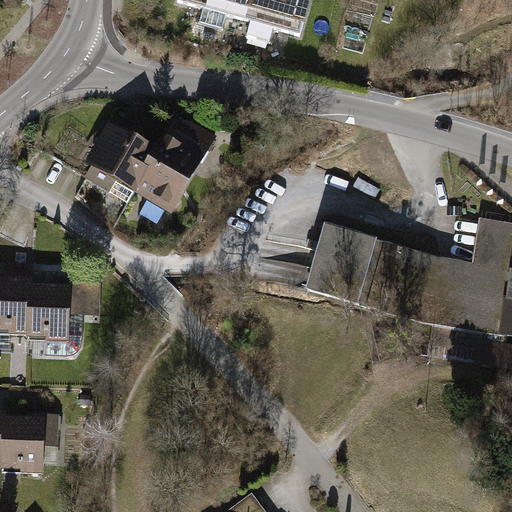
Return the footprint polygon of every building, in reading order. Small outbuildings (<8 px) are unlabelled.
[(308,0),(178,0),(178,2),(298,37),(308,0)] [(118,120),(96,166),(146,193),(170,150),(118,120)] [(184,121),(170,150),(146,193),(183,219),(224,142),(184,121)] [(437,261),(388,247),(324,226),(306,293),(372,313),(498,338),(511,248),(511,225),(483,221),(475,267),(437,261)] [(511,340),(511,248),(498,338),(511,340)] [(35,280),(0,278),(0,336),(33,338),(35,286),(35,280)] [(79,287),(35,286),(33,338),(53,337),(53,345),(79,344),(79,287)] [(10,413),(0,412),(0,470),(9,471),(10,419),(10,413)] [(55,420),(10,419),(9,471),(28,470),(28,478),(54,478),(55,420)] [(236,511),(270,511),(257,496),(236,511)]
